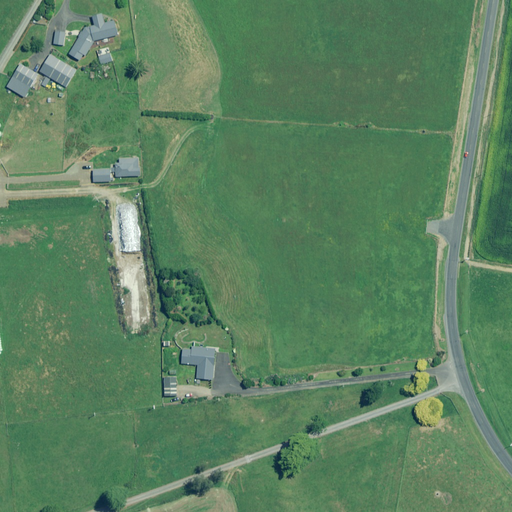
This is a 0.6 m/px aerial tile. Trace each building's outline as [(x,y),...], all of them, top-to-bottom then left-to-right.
[(105,24),(103,14),(94,17),(96,26),(85,28),(82,33),(70,55),(81,61),(84,55),(86,56),(94,43),(93,42),(120,35),(116,21),(105,24)] [(66,33),(56,32),(54,45),(64,46),(66,33)] [(110,53),(98,57),(102,67),(114,63),(110,53)] [(77,71),(51,56),(41,73),(67,88),(77,71)] [(39,75),(21,65),(8,88),(25,98),(39,75)] [(50,81),(46,79),(42,85),(46,88),(50,81)] [(122,164),(116,164),(116,168),(112,168),(112,173),(116,173),(116,177),(142,177),(142,167),(140,167),(140,159),(122,159),(122,164)] [(94,183),(114,182),(114,177),(111,178),(111,170),(94,171),(94,183)] [(193,347),(193,350),(184,349),(182,364),(199,366),(197,379),(214,381),(217,350),(193,347)] [(177,397),(177,378),(170,378),(165,378),(165,396),(177,397)]
